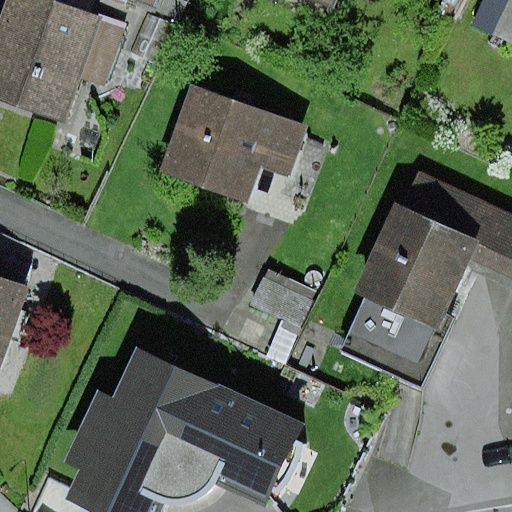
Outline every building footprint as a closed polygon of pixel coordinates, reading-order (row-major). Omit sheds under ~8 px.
[(49,0),(6,0),(0,17),(0,101),(63,124),(80,77),(106,86),(127,27),(90,14),(49,0)] [(49,0),(90,14),(94,0),(49,0)] [(309,0),(331,8),(334,0),(309,0)] [(511,0),(487,0),(474,30),(511,47),(511,0)] [(305,128),(191,88),(160,173),(247,204),(259,169),(287,179),(305,128)] [(511,215),(418,174),(403,208),(395,205),(355,295),(363,299),(339,354),(419,389),(470,275),(511,293),(511,215)] [(317,293),(268,270),(252,306),(301,329),(317,293)] [(0,370),(29,286),(0,276),(0,370)] [(203,497),(219,481),(267,503),(303,424),(136,349),(114,398),(98,391),(64,466),(81,474),(69,500),(94,511),(161,511),(165,504),(185,505),(203,497)]
